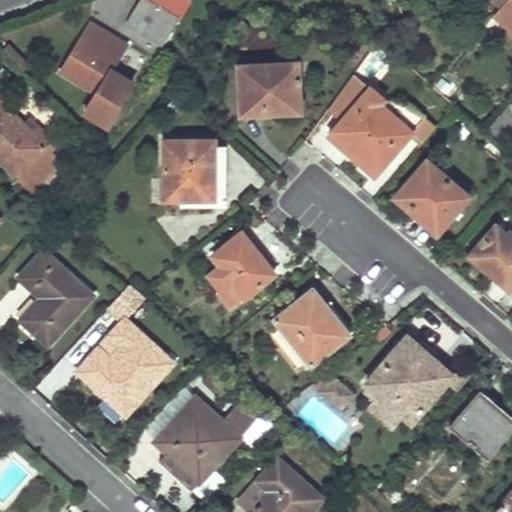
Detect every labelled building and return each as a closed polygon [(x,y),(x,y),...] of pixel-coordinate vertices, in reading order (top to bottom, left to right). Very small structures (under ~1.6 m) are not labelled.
[(143,0),(130,21),(147,32),(164,43),(180,17),(152,0),(143,0)] [(511,0),(504,0),(502,3),(494,12),(511,27),(511,0)] [(88,38),(83,35),(62,69),(96,91),(84,110),(105,123),(132,80),(111,67),(126,43),(96,24),(88,38)] [(241,62),(242,87),(243,111),(302,109),(300,60),(241,62)] [(352,151),(364,161),(375,172),(412,129),(380,101),(384,96),(372,85),(335,128),(356,146),(352,151)] [(384,96),(380,101),(412,129),(425,115),(393,87),(384,96)] [(506,138),(511,130),(511,100),(510,99),(490,126),(506,138)] [(68,153),(53,138),(38,123),(30,131),(2,102),(0,103),(0,156),(32,189),(68,153)] [(167,138),(167,167),(168,197),(183,196),(216,196),(216,144),(216,138),(167,138)] [(216,196),(183,196),(183,204),(228,204),(228,144),(216,144),(216,196)] [(399,191),(420,209),(440,227),(469,194),(428,158),(399,191)] [(470,253),(490,270),(510,287),(511,284),(511,235),(497,222),(470,253)] [(211,272),(217,280),(223,287),(218,291),(231,308),(276,272),(242,230),(214,253),(222,263),(211,272)] [(22,319),(35,331),(49,343),(94,294),(44,250),(20,276),(42,296),(22,319)] [(275,317),(293,340),(311,363),(350,333),(314,286),(275,317)] [(173,362),(128,321),(146,302),(130,287),(108,311),(121,324),(79,370),(102,392),(126,413),(173,362)] [(399,345),(399,346),(379,369),(368,381),(372,384),(396,406),(413,420),(453,373),(419,343),(418,343),(418,342),(417,342),(416,341),(415,341),(414,340),(413,340),(412,340),(411,340),(410,340),(409,340),(408,340),(407,340),(406,340),(406,341),(405,341),(404,341),(403,342),(402,342),(402,343),(401,343),(401,344),(400,344),(399,345)] [(323,390),(332,398),(341,407),(355,392),(337,375),(323,390)] [(396,406),(372,384),(363,394),(387,416),(396,406)] [(451,423),(470,439),(488,455),(511,427),(511,417),(480,390),(451,423)] [(197,396),(156,440),(169,452),(161,460),(193,488),(254,422),(240,409),(242,407),(237,402),(221,419),(197,396)] [(249,511),(308,511),(322,497),(278,456),(237,500),(249,511)] [(511,511),(511,491),(494,511),(511,511)]
